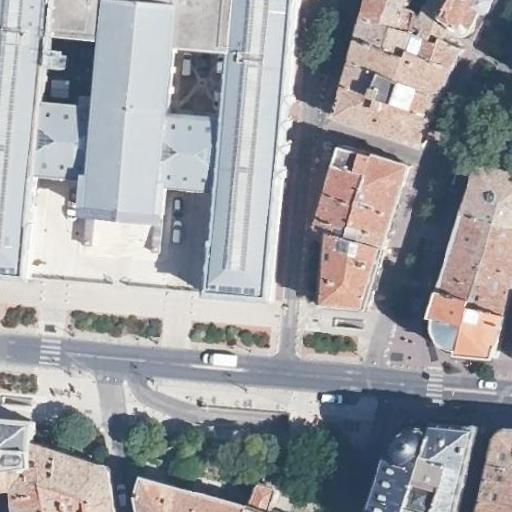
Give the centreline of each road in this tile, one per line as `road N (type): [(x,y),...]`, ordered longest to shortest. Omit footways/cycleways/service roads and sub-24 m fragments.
road 1 (residential): [(6,346),(107,366),(511,406)]
road 2 (residential): [(511,386),(6,346)]
